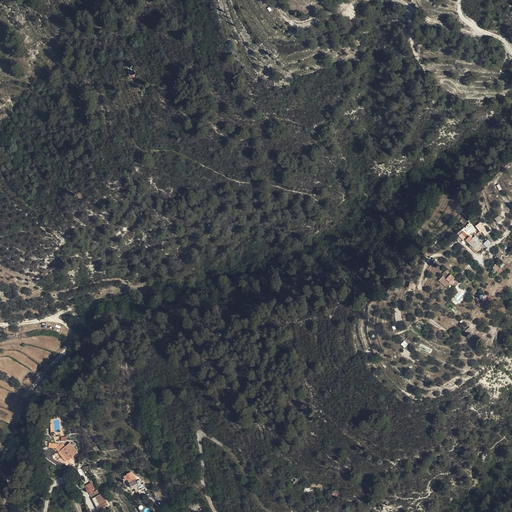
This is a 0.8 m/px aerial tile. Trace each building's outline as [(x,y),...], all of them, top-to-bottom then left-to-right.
[(136,81),(142,79),(139,69),(133,71),(136,81)] [(475,225),(485,236),(489,233),(480,222),(475,225)] [(457,234),(463,240),(467,235),(461,229),(457,234)] [(478,245),(486,239),(480,231),(476,234),(474,232),(470,235),(475,241),(478,245)] [(488,242),(486,239),(478,245),(481,248),(488,242)] [(456,278),(459,276),(457,274),(453,269),(448,273),(455,280),(456,278)] [(451,284),(455,280),(448,273),(445,276),(451,284)] [(488,301),(493,297),(488,291),(484,295),(488,301)] [(66,446),(74,456),(83,450),(75,440),(71,442),(68,438),(64,441),(60,444),(59,445),(62,449),(66,446)] [(70,459),(74,456),(66,446),(62,449),(70,459)] [(144,488),(148,486),(144,477),(147,476),(135,469),(132,471),(132,472),(128,474),(130,478),(133,477),(137,486),(142,484),(144,488)] [(301,475),(295,480),(298,484),(304,479),(301,475)] [(94,490),(97,488),(96,485),(98,484),(95,479),(88,483),(90,484),(94,490)] [(115,501),(108,488),(105,490),(102,485),(97,488),(94,490),(103,507),(106,505),(107,507),(110,506),(109,504),(115,501)]
